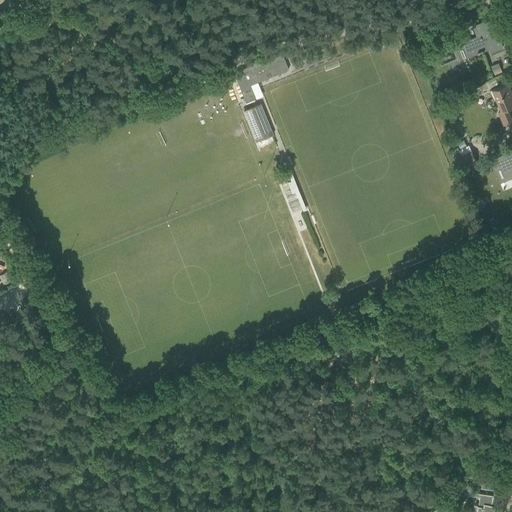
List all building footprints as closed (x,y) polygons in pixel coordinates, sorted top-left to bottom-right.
[(474,27),(478,36),(462,43),(467,57),(478,52),(478,53),(484,51),(484,49),(489,47),(491,52),(503,47),(500,41),(498,42),(489,20),(480,24),(474,27)] [(259,59),(247,64),(248,66),(236,71),(237,73),(234,74),(245,103),(254,99),(248,86),(288,69),(281,53),(260,61),(259,59)] [(498,63),(491,66),(494,73),(501,70),(498,63)] [(491,91),(494,100),(496,99),(501,112),(511,107),(511,93),(508,84),(491,91)] [(243,110),(256,141),(273,135),(260,103),(243,110)] [(463,140),(457,143),(460,149),(466,146),(463,140)] [(459,156),(465,167),(477,162),(472,150),(459,156)] [(511,160),(503,164),(508,178),(511,176),(511,160)] [(476,224),(481,233),(501,223),(498,217),(488,223),(486,219),(476,224)] [(452,482),(450,482),(452,486),(453,486),(453,491),(455,492),(454,497),(453,504),(462,505),(463,499),(463,494),(480,497),(478,505),(474,504),(472,511),(493,511),(495,505),(494,505),(497,490),(500,474),(484,472),(481,488),(494,490),(493,495),(481,493),(479,493),(478,493),(478,492),(477,492),(476,492),(476,491),(475,491),(474,490),(473,490),(473,489),(472,489),(472,488),(471,488),(471,487),(470,487),(470,486),(469,486),(469,485),(467,484),(467,483),(466,483),(467,478),(457,476),(456,481),(454,481),(452,482)]
